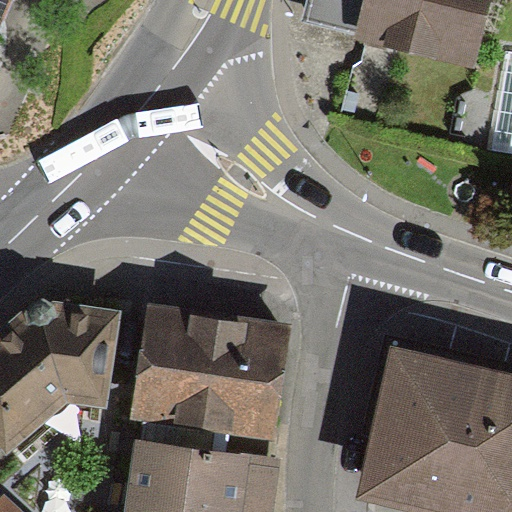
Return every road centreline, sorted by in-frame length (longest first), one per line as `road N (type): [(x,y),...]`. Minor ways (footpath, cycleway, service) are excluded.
road 1 (residential): [(316,511),(325,396),(347,283),(364,242)]
road 2 (tertiary): [(147,102),(240,176),(364,242)]
road 3 (secondary): [(147,102),(0,253)]
road 4 (tertiary): [(364,242),(511,292)]
